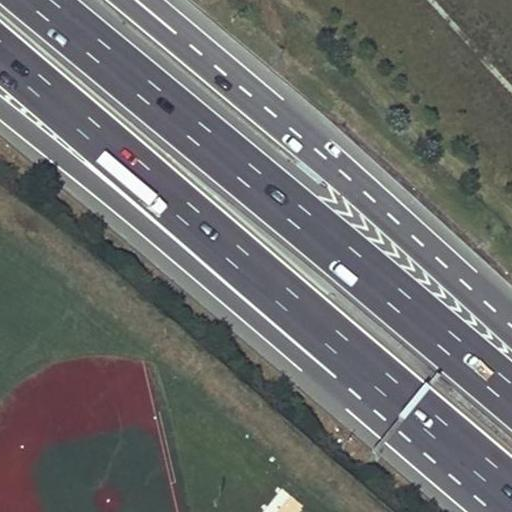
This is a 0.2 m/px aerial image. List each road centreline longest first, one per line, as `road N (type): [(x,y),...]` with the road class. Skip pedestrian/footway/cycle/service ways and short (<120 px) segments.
road 1 (motorway): [(511,388),(41,0)]
road 2 (motorway): [(0,45),(358,362)]
road 3 (motorway): [(0,106),(311,365),(358,362)]
road 4 (motorway): [(511,321),(175,31)]
road 5 (motorway): [(358,362),(511,491)]
